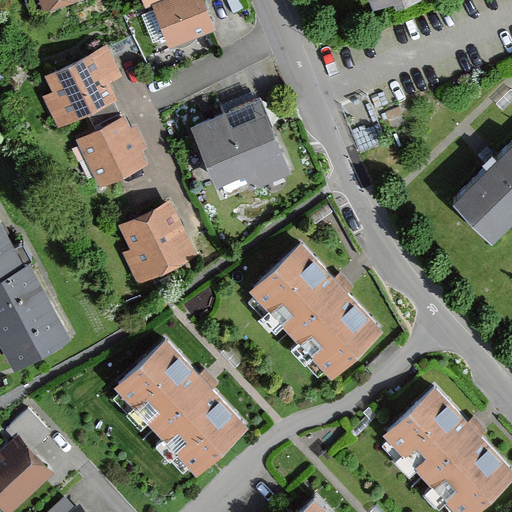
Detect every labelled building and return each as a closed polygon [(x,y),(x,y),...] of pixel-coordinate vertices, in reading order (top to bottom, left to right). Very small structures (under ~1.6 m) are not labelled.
[(78,0),(38,0),(42,11),(78,0)] [(143,0),(147,10),(155,6),(172,49),(218,31),(206,0),(143,0)] [(404,0),(406,4),(417,0),(376,0),(380,9),(403,0),(404,0)] [(120,78),(104,47),(45,77),(53,93),(41,99),(56,129),(118,97),(110,83),(120,78)] [(260,119),(253,102),(194,125),(219,188),(247,177),(249,182),(252,188),(293,172),(270,115),(260,119)] [(149,166),(124,116),(75,141),(101,191),(149,166)] [(511,144),(488,168),(455,199),(496,241),(511,225),(511,144)] [(199,254),(172,199),(120,225),(131,247),(123,251),(139,283),(199,254)] [(25,259),(0,214),(0,325),(20,360),(76,329),(33,254),(25,259)] [(312,249),(302,239),(251,287),(332,372),(383,324),(368,307),(354,293),(312,249)] [(233,404),(167,336),(116,384),(197,469),(248,421),(233,404)] [(470,511),(511,472),(511,460),(437,382),(386,430),(463,511),(470,511)] [(51,470),(17,433),(0,448),(0,501),(8,510),(51,470)] [(330,511),(316,497),(300,511),(330,511)] [(90,511),(81,501),(68,511),(90,511)]
